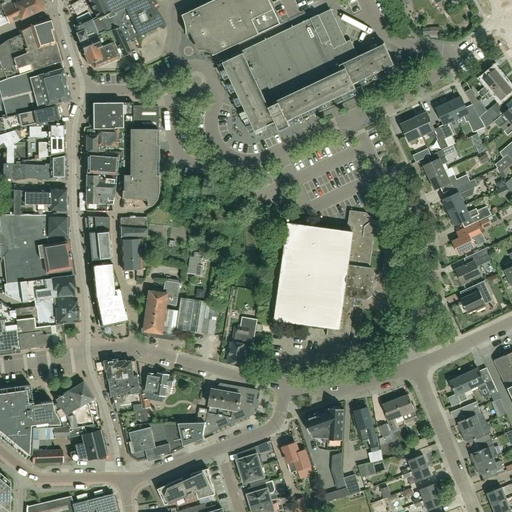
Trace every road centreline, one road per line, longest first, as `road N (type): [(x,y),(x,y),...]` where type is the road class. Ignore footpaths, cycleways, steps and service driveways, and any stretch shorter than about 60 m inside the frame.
road 1 (residential): [(87,356),(73,185),(81,90)]
road 2 (residential): [(415,366),(407,330),(423,255),(388,173)]
road 3 (residential): [(131,348),(113,245),(119,177)]
road 4 (residential): [(474,511),(415,366)]
road 5 (unclassified): [(287,384),(336,392),(415,366)]
road 6 (residential): [(122,479),(87,356)]
road 7 (residential): [(354,117),(421,85),(463,53)]
road 8 (residential): [(221,150),(197,164),(178,151),(161,81)]
road 9 (residential): [(463,53),(393,43),(366,0)]
